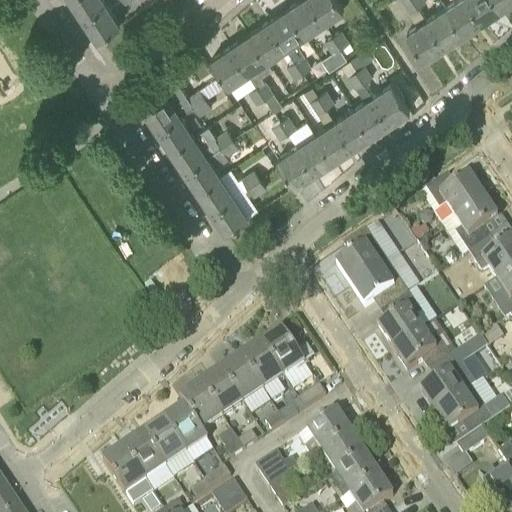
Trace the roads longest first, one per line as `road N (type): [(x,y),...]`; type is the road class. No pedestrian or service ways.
road 1 (residential): [(450,511),(279,260)]
road 2 (residential): [(24,475),(233,298)]
road 3 (residential): [(279,260),(464,99)]
road 4 (residential): [(233,298),(103,96)]
road 5 (residential): [(103,96),(214,0)]
